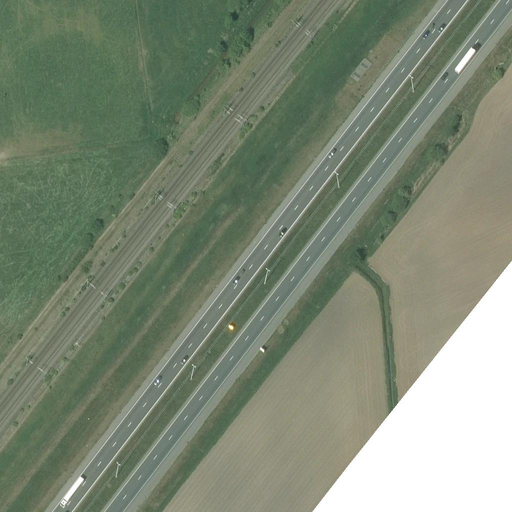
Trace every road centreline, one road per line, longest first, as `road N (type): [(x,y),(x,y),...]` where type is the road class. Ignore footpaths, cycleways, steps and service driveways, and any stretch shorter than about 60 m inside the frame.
road 1 (motorway): [(457,0),(60,511)]
road 2 (motorway): [(117,511),(510,0)]
